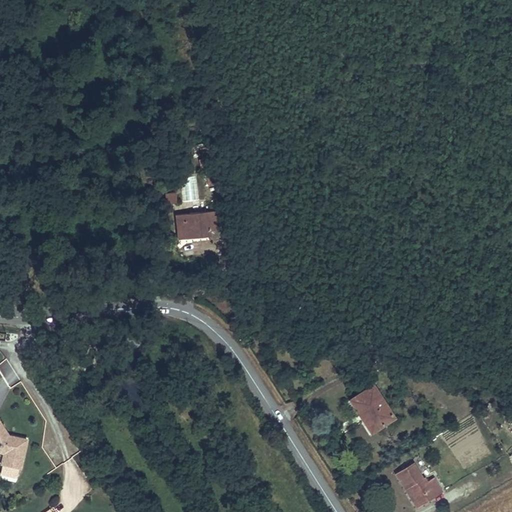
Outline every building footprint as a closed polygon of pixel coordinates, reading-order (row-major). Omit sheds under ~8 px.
[(213,171),(200,173),(202,183),(207,183),(209,199),(217,197),(213,171)] [(182,182),(183,200),(196,200),(196,182),(182,182)] [(217,225),(179,230),(182,251),(194,249),(195,252),(213,250),(214,253),(224,252),(222,243),(219,243),(217,225)] [(394,420),(373,386),(350,400),(363,421),(366,419),(373,433),(394,420)] [(0,454),(3,456),(0,461),(0,466),(16,470),(23,442),(5,438),(0,430),(0,454)] [(443,492),(434,477),(427,481),(425,477),(422,479),(413,463),(396,473),(406,488),(411,485),(414,490),(412,492),(421,505),(443,492)] [(411,485),(406,488),(418,508),(421,505),(412,492),(414,490),(411,485)]
